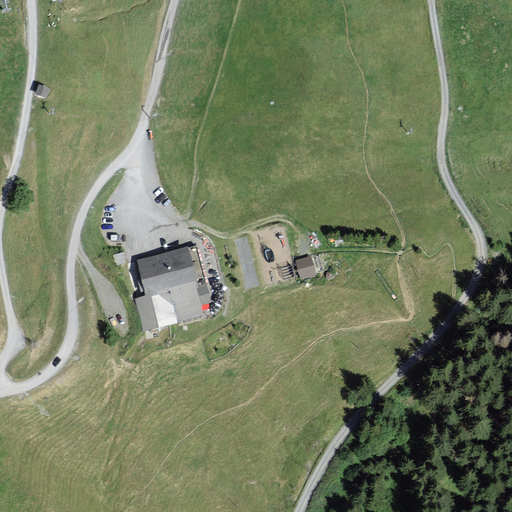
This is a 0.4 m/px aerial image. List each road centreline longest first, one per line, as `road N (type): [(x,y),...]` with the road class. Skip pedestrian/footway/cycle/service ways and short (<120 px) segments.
road 1 (track): [(300,511),(342,438),(482,280),(486,248),(446,188),(442,167),(446,94),(437,41)]
road 2 (track): [(4,384),(32,382),(66,349),(77,229),(98,184),(138,138),(174,0)]
road 3 (track): [(31,0),(28,103),(0,213)]
